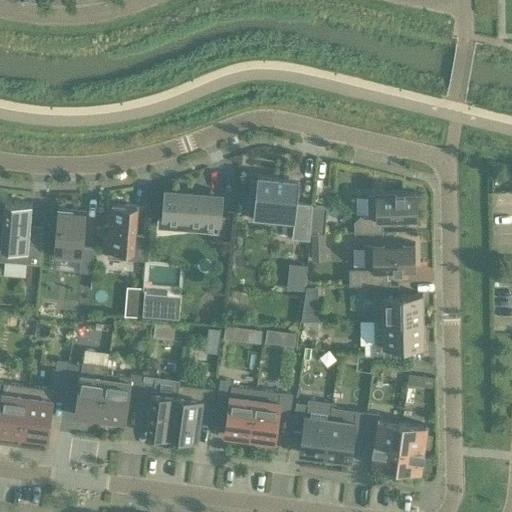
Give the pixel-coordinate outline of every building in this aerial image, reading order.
[(250,179),(248,199),(259,200),(258,216),(293,220),(291,237),(309,239),(310,231),(312,205),(313,203),(297,201),(298,184),(287,183),(288,177),(257,173),(256,179),(250,179)] [(220,224),(223,192),(164,187),(161,219),(200,222),(199,230),(213,232),(213,223),(220,224)] [(417,191),(391,192),(391,193),(367,193),(368,214),(360,214),(354,221),(354,232),(383,231),(382,219),(410,218),(418,218),(418,217),(416,217),(416,193),(417,193),(417,191)] [(27,253),(40,254),(42,230),(29,229),(32,202),(4,200),(0,254),(0,256),(27,258),(27,253)] [(145,259),(146,245),(147,235),(135,234),(137,205),(111,203),(107,256),(145,259)] [(324,232),(326,206),(312,205),(310,231),(324,232)] [(79,271),(91,272),(93,247),(81,246),(84,210),(59,208),(54,257),(80,259),(79,271)] [(325,233),(311,233),(311,246),(325,246),(325,233)] [(371,280),(371,283),(389,283),(389,269),(415,268),(415,267),(413,267),(413,243),(415,243),(415,242),(407,242),(364,243),(365,268),(349,268),(349,280),(371,280)] [(316,284),(303,283),(304,262),(285,261),(284,287),(301,288),(300,317),(315,318),(316,284)] [(374,319),(423,318),(422,293),(421,293),(421,294),(398,294),(398,283),(389,283),(371,283),(372,292),(373,292),(374,319)] [(179,317),(180,300),(143,298),(142,315),(179,317)] [(374,319),(374,343),(372,343),(373,356),(399,359),(399,344),(423,343),(422,335),(423,335),(423,318),(374,319)] [(163,323),(155,322),(153,335),(161,336),(163,323)] [(223,337),(233,338),(235,326),(225,324),(223,337)] [(286,331),(284,344),(294,345),(296,332),(286,331)] [(53,383),(65,384),(69,360),(57,358),(53,383)] [(75,414),(99,417),(105,372),(106,372),(107,364),(82,360),(81,364),(69,363),(66,387),(78,388),(75,414)] [(127,397),(140,398),(143,378),(142,377),(142,374),(130,372),(130,375),(106,372),(105,372),(99,417),(124,420),(127,397)] [(409,372),(407,384),(420,386),(421,374),(409,372)] [(179,383),(178,382),(176,394),(153,391),(154,379),(143,378),(140,398),(140,402),(151,404),(147,432),(172,435),(179,383)] [(224,434),(249,437),(256,387),(231,384),(232,379),(220,378),(216,402),(228,404),(224,434)] [(0,431),(21,434),(28,385),(0,380),(0,405),(0,406),(0,431)] [(179,383),(172,435),(196,438),(200,411),(211,412),(214,388),(179,383)] [(53,388),(28,385),(21,434),(46,438),(53,388)] [(292,392),(256,387),(249,437),(274,441),(277,417),(278,417),(287,418),(289,418),(292,392)] [(330,417),(306,414),(308,402),(295,401),(292,427),(303,429),(300,452),(308,453),(308,454),(324,456),(329,422),(330,417)] [(330,417),(329,422),(324,456),(350,459),(350,458),(349,458),(352,435),(364,437),(366,422),(368,411),(355,409),(354,420),(330,417)] [(368,411),(366,422),(364,437),(374,438),(370,463),(372,464),(372,462),(396,465),(402,422),(378,419),(379,412),(368,411)] [(402,422),(396,465),(420,468),(419,470),(421,470),(424,444),(430,445),(430,444),(429,444),(430,435),(427,424),(425,423),(425,425),(402,422)]
